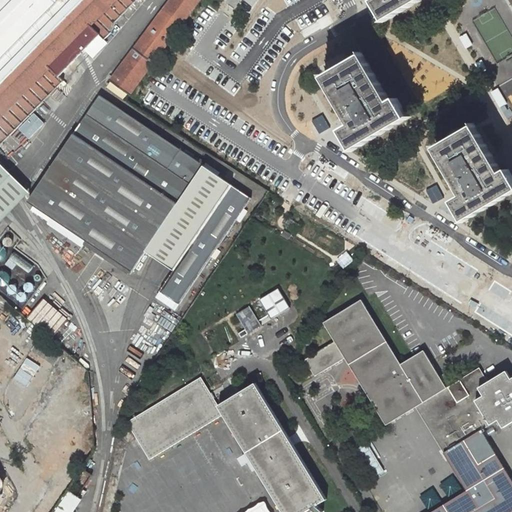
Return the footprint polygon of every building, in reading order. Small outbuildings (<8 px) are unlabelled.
[(0,0),(0,145),(63,81),(59,77),(99,36),(104,40),(111,32),(115,22),(136,0),(0,0)] [(198,0),(171,0),(111,81),(129,94),(198,0)] [(376,0),(374,1),(386,21),(421,0),(376,0)] [(391,102),(363,55),(325,77),(352,125),(342,130),(354,150),(408,118),(397,98),(391,102)] [(129,94),(111,81),(108,87),(125,100),(129,94)] [(147,250),(204,165),(100,95),(29,201),(121,263),(118,267),(123,270),(126,266),(133,271),(146,252),(147,250)] [(502,173),(475,126),(436,148),(464,195),(453,201),(465,221),(511,193),(511,175),(508,169),(502,173)] [(31,192),(0,162),(0,223),(8,215),(13,210),(21,202),(31,192)] [(232,185),(204,165),(147,250),(153,255),(168,265),(175,270),(232,185)] [(251,198),(232,185),(175,270),(161,291),(180,304),(251,198)] [(276,288),(255,299),(257,301),(234,314),(244,332),(287,309),(276,288)] [(49,338),(65,320),(41,299),(24,317),(49,338)] [(401,364),(362,300),(324,323),(335,341),(305,360),(315,376),(345,358),(380,414),(387,425),(416,407),(447,388),(424,350),(401,364)] [(0,366),(30,322),(8,307),(0,318),(0,366)] [(62,353),(40,338),(1,397),(12,404),(8,410),(19,418),(62,353)] [(88,371),(76,363),(25,439),(36,447),(32,452),(43,460),(75,413),(64,406),(88,371)] [(495,378),(479,368),(449,386),(447,388),(416,407),(467,491),(505,468),(484,434),(481,430),(499,419),(504,427),(511,421),(511,378),(511,379),(507,371),(495,378)] [(132,429),(150,459),(178,443),(224,414),(219,406),(210,391),(202,377),(136,417),(128,422),(132,429)] [(284,511),(306,511),(312,509),(327,499),(294,445),(289,438),(256,383),(242,392),(219,406),(224,414),(283,510),(284,511)] [(50,511),(93,449),(82,441),(33,511),(50,511)] [(511,511),(511,479),(505,468),(467,491),(432,511),(511,511)] [(70,511),(80,498),(68,489),(52,511),(70,511)]
